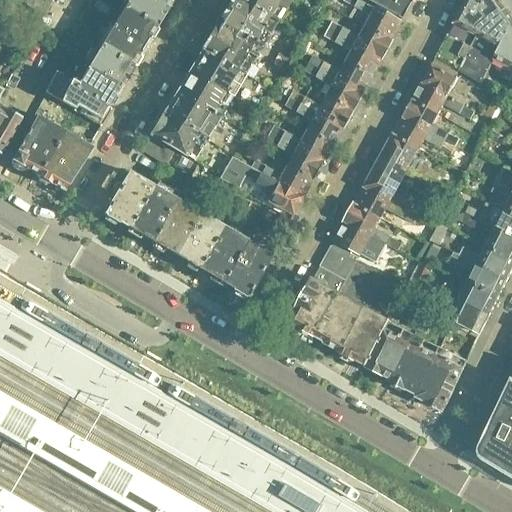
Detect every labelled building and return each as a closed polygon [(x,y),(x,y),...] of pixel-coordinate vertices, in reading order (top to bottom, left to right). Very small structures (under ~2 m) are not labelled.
[(51,0),(22,0),(22,1),(15,16),(38,26),(44,12),(45,13),(51,0)] [(157,25),(169,5),(160,0),(129,0),(126,7),(157,25)] [(276,24),(236,0),(232,0),(222,17),(225,18),(223,22),(221,26),(260,50),(263,47),(276,24)] [(289,2),(285,0),(236,0),(276,24),(277,21),(289,2)] [(398,22),(357,0),(342,0),(342,2),(352,7),(368,16),(363,26),(388,40),(398,22)] [(366,0),(400,19),(410,0),(366,0)] [(492,59),(511,20),(497,0),(466,0),(434,58),(435,59),(433,62),(457,75),(459,72),(480,83),(484,74),(492,59)] [(159,29),(156,26),(157,25),(126,7),(114,27),(145,45),(149,37),(154,38),(159,29)] [(511,69),(511,20),(492,59),(511,69)] [(388,40),(363,26),(357,36),(341,28),(330,22),(326,29),(337,35),(379,58),(380,59),(390,41),(388,40)] [(260,50),(221,26),(218,30),(215,28),(204,47),(247,73),(260,50)] [(139,54),(145,45),(114,27),(101,47),(132,66),(132,65),(137,66),(141,57),(139,54)] [(379,58),(337,35),(326,29),(322,37),(332,43),(348,51),(343,61),(369,76),(379,58)] [(270,67),(280,72),(292,45),(282,41),(270,67)] [(120,86),(132,66),(101,47),(89,67),(120,86)] [(247,73),(204,47),(203,49),(204,50),(192,69),(233,95),(247,73)] [(369,76),(343,61),(338,70),(322,62),(311,56),(307,63),(360,93),(369,76)] [(455,78),(457,75),(433,62),(432,65),(431,65),(420,84),(462,107),(467,98),(451,89),(456,79),(455,78)] [(360,93),(307,63),(303,71),(313,77),(313,78),(329,87),(324,96),(351,111),(361,93),(360,93)] [(115,95),(120,86),(89,67),(79,84),(77,88),(108,107),(108,106),(114,105),(117,99),(115,95)] [(233,95),(192,69),(178,91),(220,116),(233,95)] [(0,83),(6,87),(12,75),(4,71),(0,78),(0,83)] [(47,93),(43,100),(70,116),(73,111),(79,114),(76,119),(96,130),(99,126),(100,127),(111,109),(108,107),(77,88),(79,84),(57,71),(44,92),(47,93)] [(20,79),(12,75),(6,87),(14,90),(20,79)] [(462,107),(420,84),(411,100),(411,101),(437,114),(442,106),(458,115),(458,113),(462,107)] [(220,116),(178,91),(165,113),(207,138),(220,116)] [(351,111),(324,96),(318,106),(302,97),(296,94),(292,92),(288,99),(298,105),(340,128),(341,129),(351,111)] [(480,116),(481,117),(489,120),(490,121),(501,99),(494,96),(486,112),(483,110),(480,116)] [(340,128),(298,105),(288,99),(284,107),(294,112),(310,121),(305,131),(331,145),(340,128)] [(432,124),(437,114),(411,101),(401,118),(444,141),(448,133),(432,124)] [(0,153),(20,119),(0,106),(0,153)] [(262,106),(260,110),(269,115),(271,111),(262,106)] [(458,113),(469,119),(473,113),(462,107),(458,113)] [(207,138),(165,113),(151,135),(193,161),(207,138)] [(35,176),(61,131),(34,115),(10,160),(12,161),(11,163),(12,166),(15,170),(21,172),(24,171),(25,169),(35,176)] [(444,141),(401,118),(393,134),(418,149),(424,139),(440,148),(444,141)] [(331,145),(305,131),(300,140),(283,131),(273,125),(269,133),(279,139),(321,162),(331,145)] [(62,191),(88,148),(61,131),(35,176),(36,176),(38,181),(45,185),(49,184),(62,191)] [(321,162),(279,139),(269,133),(265,141),(275,146),(291,155),(285,166),(311,180),(313,181),(323,163),(321,162)] [(455,147),(459,139),(448,133),(444,141),(455,147)] [(413,159),(418,149),(393,134),(392,134),(382,152),(424,175),(436,182),(440,174),(428,168),(413,159)] [(451,155),(455,147),(444,141),(440,148),(451,155)] [(424,175),(382,152),(372,170),(373,170),(399,184),(404,174),(420,183),(432,190),(436,182),(424,175)] [(192,166),(181,158),(176,166),(188,173),(192,166)] [(249,168),(238,161),(231,158),(218,179),(219,180),(225,183),(234,188),(238,190),(245,176),(249,168)] [(311,180),(285,166),(281,175),(264,166),(255,161),(251,169),(260,174),(270,179),(302,197),(311,180)] [(302,197),(270,179),(251,169),(249,168),(245,176),(266,187),(266,188),(272,191),(266,202),(292,216),(302,197)] [(511,171),(508,170),(504,168),(495,185),(511,193),(511,171)] [(394,194),(399,184),(373,170),(363,187),(405,211),(415,217),(420,208),(410,203),(394,194)] [(127,229),(152,186),(128,172),(103,214),(105,215),(104,220),(114,225),(117,223),(127,229)] [(511,193),(495,185),(491,192),(495,194),(490,204),(504,211),(504,212),(511,216),(511,193)] [(151,242),(176,199),(152,186),(127,229),(125,232),(139,240),(141,237),(151,242)] [(405,211),(363,187),(354,204),(380,218),(385,209),(401,218),(411,224),(415,217),(405,211)] [(175,256),(199,213),(176,199),(151,242),(151,247),(160,253),(164,250),(175,256)] [(375,228),(380,218),(354,204),(344,222),(344,223),(386,246),(395,251),(397,253),(402,244),(391,237),(375,228)] [(511,216),(504,212),(499,221),(466,205),(462,214),(511,238),(511,216)] [(199,271),(223,227),(199,213),(175,256),(185,263),(185,267),(195,272),(198,270),(199,271)] [(511,238),(462,214),(459,220),(491,237),(486,248),(511,260),(511,238)] [(386,246),(344,223),(334,241),(360,255),(366,245),(382,254),(382,253),(401,263),(405,256),(401,254),(397,253),(395,251),(386,246)] [(430,241),(438,245),(447,228),(439,224),(430,241)] [(222,284),(246,241),(223,227),(199,271),(209,276),(207,280),(220,287),(222,284)] [(246,298),(271,255),(246,241),(222,284),(233,290),(233,295),(242,300),(245,298),(246,298)] [(315,337),(351,271),(356,261),(331,247),(289,322),(301,328),(300,330),(302,333),(304,335),(309,337),(314,338),(315,337)] [(511,269),(511,260),(486,248),(481,258),(463,249),(460,256),(459,257),(507,280),(511,269)] [(456,265),(459,257),(460,256),(450,251),(447,257),(451,259),(450,261),(456,265)] [(507,280),(459,257),(456,265),(473,273),(468,283),(498,298),(507,280)] [(339,352),(381,275),(356,261),(351,271),(315,337),(325,342),(324,343),(339,352)] [(365,366),(388,322),(406,289),(381,275),(339,352),(338,353),(341,357),(344,359),(347,360),(353,361),(354,360),(365,366)] [(498,298),(468,283),(463,293),(445,284),(441,292),(441,293),(489,316),(498,298)] [(441,293),(441,292),(426,285),(422,293),(437,300),(439,297),(441,293)] [(489,316),(441,293),(439,297),(437,300),(455,309),(450,320),(456,323),(455,324),(459,326),(459,324),(479,334),(489,316)] [(390,381),(414,335),(388,322),(365,366),(364,368),(390,381)] [(451,349),(458,336),(449,331),(442,345),(451,349)] [(416,396),(440,348),(414,335),(390,381),(389,383),(416,396)] [(415,398),(443,412),(467,361),(440,348),(416,396),(415,398)] [(511,379),(511,382),(510,381),(500,403),(501,403),(493,419),(492,419),(486,433),(479,447),(479,448),(478,448),(478,449),(478,450),(478,451),(478,452),(478,453),(478,454),(478,455),(478,456),(479,456),(479,457),(479,458),(480,458),(480,459),(481,459),(481,460),(482,460),(482,461),(484,462),(498,470),(506,475),(508,476),(511,478),(511,379)] [(0,435),(89,487),(132,511),(207,511),(109,455),(0,391),(0,435)] [(43,511),(0,487),(0,511),(43,511)]
